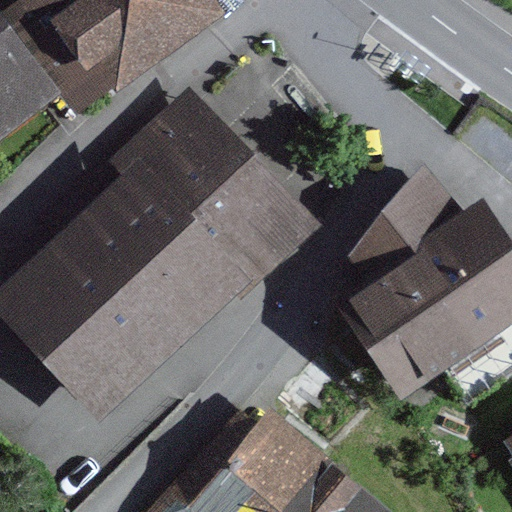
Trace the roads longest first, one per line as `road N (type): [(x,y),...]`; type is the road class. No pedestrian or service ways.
road 1 (residential): [(379,0),(393,137),(326,258),(256,347),(96,511)]
road 2 (secondary): [(511,80),(400,0)]
